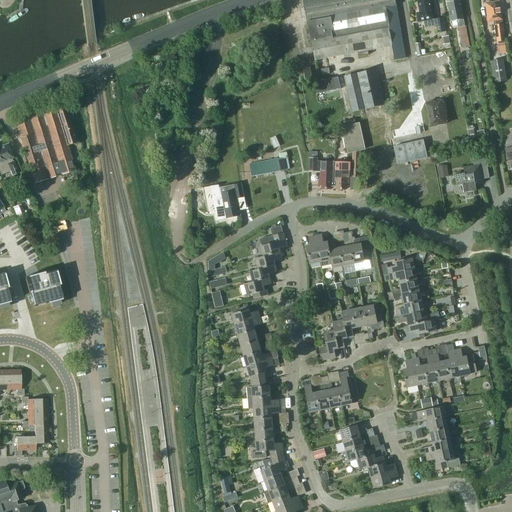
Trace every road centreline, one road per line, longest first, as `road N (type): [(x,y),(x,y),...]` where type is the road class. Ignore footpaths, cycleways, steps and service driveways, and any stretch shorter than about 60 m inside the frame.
road 1 (residential): [(293,374),(350,362),(369,348),(471,333),(461,244)]
road 2 (unclassified): [(0,105),(251,0)]
road 3 (residential): [(408,492),(348,504),(324,498),(297,427),(293,374)]
road 4 (residential): [(287,207),(369,210),(461,244)]
road 5 (unclassified): [(74,461),(63,369),(36,343),(0,337)]
road 6 (residential): [(293,374),(302,288),(293,232)]
